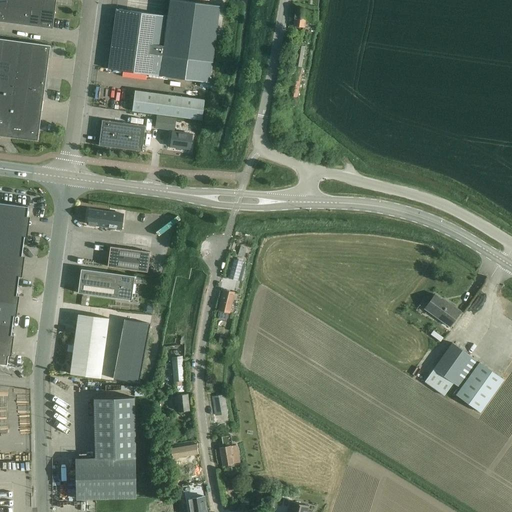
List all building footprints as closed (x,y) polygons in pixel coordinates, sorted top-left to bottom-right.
[(0,0),(0,21),(53,29),(56,0),(0,0)] [(116,9),(111,49),(213,62),(220,6),(177,0),(168,0),(167,16),(116,9)] [(295,9),(293,25),(304,27),(305,24),(312,25),(314,12),(307,11),(306,11),(295,9)] [(290,71),(295,72),(296,66),(302,67),(305,47),(300,46),(302,34),(296,33),(294,45),(291,65),(290,71)] [(0,135),(38,141),(38,140),(43,97),(47,66),(50,44),(0,38),(0,135)] [(111,49),(108,69),(210,83),(213,62),(111,49)] [(290,106),(291,107),(296,107),(297,108),(298,107),(298,103),(299,98),(297,98),(302,68),(297,67),(292,97),(290,106)] [(202,120),(205,100),(135,90),(132,111),(202,120)] [(157,116),(155,128),(174,131),(176,118),(157,116)] [(99,145),(142,151),(145,126),(102,120),(99,145)] [(190,149),(192,134),(172,131),(170,147),(190,149)] [(0,201),(0,221),(27,225),(30,206),(0,201)] [(87,224),(106,227),(106,228),(121,230),(122,221),(123,214),(89,209),(87,224)] [(0,263),(22,266),(27,225),(0,221),(0,263)] [(110,246),(107,266),(147,272),(150,252),(110,246)] [(240,247),(238,255),(244,257),(246,249),(240,247)] [(233,260),(228,278),(237,281),(242,263),(233,260)] [(0,263),(0,283),(19,286),(22,266),(0,263)] [(78,293),(131,300),(135,276),(81,269),(78,293)] [(0,283),(0,344),(11,345),(19,286),(0,283)] [(223,290),(219,310),(220,310),(218,316),(220,319),(225,320),(228,318),(229,312),(230,312),(235,293),(223,290)] [(424,308),(450,327),(461,311),(446,300),(445,301),(435,294),(424,308)] [(73,352),(70,374),(101,378),(109,318),(78,314),(74,346),(68,345),(67,351),(73,352)] [(124,319),(123,329),(148,334),(150,324),(124,319)] [(123,329),(121,339),(147,344),(148,334),(123,329)] [(434,331),(431,334),(440,342),(443,338),(434,331)] [(228,345),(230,337),(220,335),(218,342),(228,345)] [(121,339),(119,349),(145,354),(147,344),(121,339)] [(456,394),(480,412),(504,379),(452,343),(434,369),(425,382),(444,395),(453,383),(461,388),(456,394)] [(0,344),(0,364),(8,366),(11,345),(0,344)] [(119,349),(117,359),(143,364),(145,354),(119,349)] [(172,358),(172,361),(172,362),(173,378),(173,381),(174,386),(182,386),(184,386),(184,380),(182,358),(182,357),(178,357),(172,358)] [(117,359),(115,369),(141,374),(143,364),(117,359)] [(115,369),(113,379),(139,384),(141,374),(115,369)] [(188,394),(176,395),(177,397),(174,397),(175,405),(177,405),(178,411),(189,410),(188,394)] [(227,413),(224,395),(212,397),(215,415),(227,413)] [(135,458),(136,458),(134,397),(94,398),(95,458),(75,458),(76,499),(136,498),(135,458)] [(233,463),(240,461),(238,450),(235,450),(234,446),(232,446),(231,436),(222,437),(224,447),(220,448),(223,465),(233,463)] [(53,461),(54,499),(70,499),(70,460),(53,461)] [(204,496),(189,499),(190,511),(206,511),(204,496)] [(288,511),(311,511),(312,511),(308,511),(309,506),(291,501),(288,511)]
